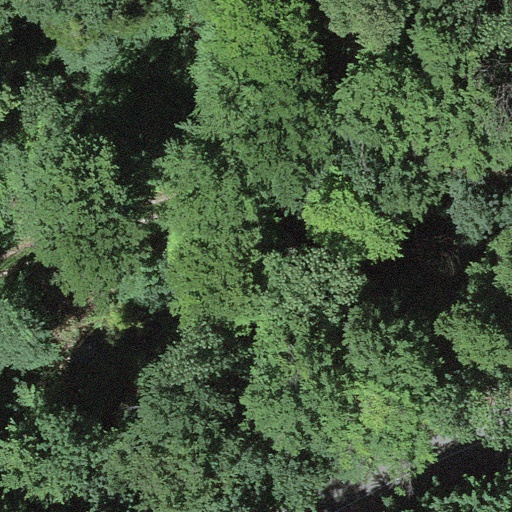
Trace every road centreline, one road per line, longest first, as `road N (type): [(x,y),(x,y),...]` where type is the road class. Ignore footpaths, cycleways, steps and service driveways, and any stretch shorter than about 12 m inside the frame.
road 1 (track): [(511,164),(228,184),(0,268)]
road 2 (tertiary): [(339,511),(511,427)]
